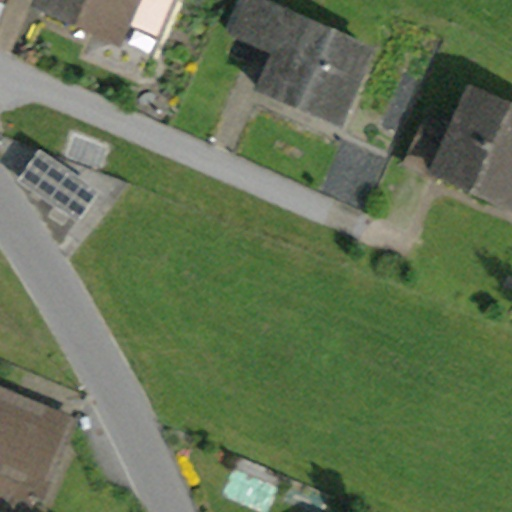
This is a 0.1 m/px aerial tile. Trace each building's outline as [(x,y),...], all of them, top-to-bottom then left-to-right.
[(156,38),(170,0),(46,0),(44,5),(114,36),(120,22),(155,37),(156,38)] [(277,53),(260,91),(338,126),(370,54),(249,0),(234,34),(277,53)] [(110,44),(146,59),(155,37),(120,22),(114,36),(110,44)] [(511,117),(473,99),(458,132),(439,172),(510,203),(511,198),(511,117)] [(405,165),(436,179),(439,172),(458,132),(427,118),(405,165)] [(60,170),(42,196),(78,219),(95,195),(60,170)] [(0,422),(62,449),(71,425),(0,394),(0,422)] [(28,511),(36,493),(42,495),(62,449),(0,422),(0,511),(28,511)]
